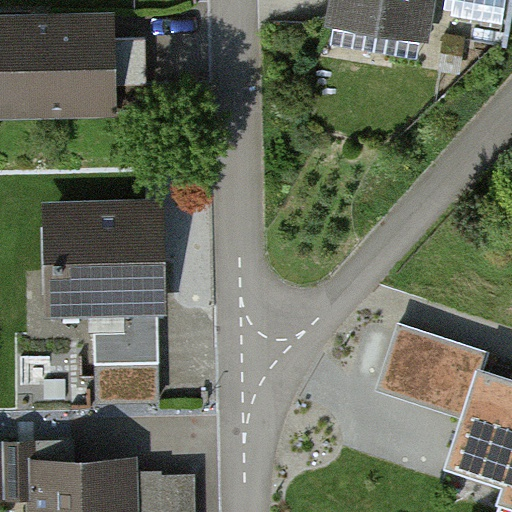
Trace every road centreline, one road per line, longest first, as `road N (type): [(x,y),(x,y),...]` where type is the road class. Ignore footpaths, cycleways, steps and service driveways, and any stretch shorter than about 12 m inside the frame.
road 1 (residential): [(258,358),(242,299),(236,0)]
road 2 (residential): [(258,358),(314,328),(511,117)]
road 3 (residential): [(248,511),(246,431),(258,358)]
